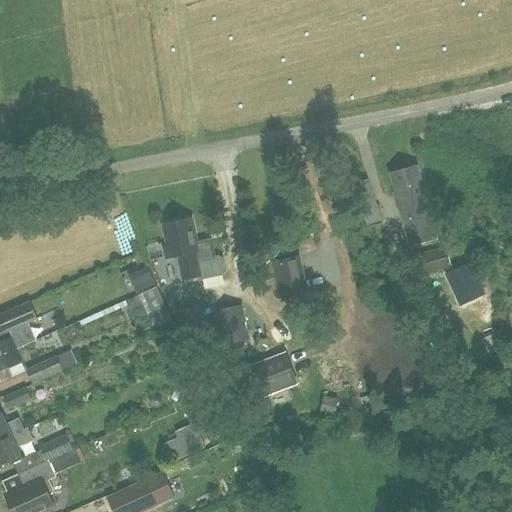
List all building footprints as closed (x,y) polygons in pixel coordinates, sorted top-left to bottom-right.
[(420,192),(414,168),(391,174),(398,198),(405,222),(429,216),(422,191),(420,192)] [(169,246),(165,247),(168,258),(171,257),(179,256),(183,279),(201,275),(202,280),(224,275),(226,270),(224,259),(219,256),(214,257),(211,241),(196,244),(191,219),(164,225),(169,246)] [(274,263),(282,297),(307,291),(299,258),(274,263)] [(446,275),(460,306),(484,294),(471,264),(446,275)] [(171,318),(157,286),(142,293),(157,325),(171,318)] [(0,336),(38,319),(31,302),(0,316),(0,336)] [(247,340),(240,307),(217,312),(224,344),(247,340)] [(203,341),(197,314),(180,318),(186,345),(203,341)] [(0,356),(18,349),(14,338),(0,343),(0,356)] [(18,349),(0,356),(0,371),(24,361),(18,349)] [(67,351),(57,356),(63,370),(73,365),(67,351)] [(32,384),(63,370),(57,356),(26,369),(32,384)] [(294,377),(286,356),(246,371),(256,396),(282,385),(281,382),(294,377)] [(350,360),(362,409),(378,406),(365,356),(350,360)] [(182,363),(168,370),(178,388),(192,381),(182,363)] [(8,411),(32,400),(26,387),(3,397),(8,411)] [(0,441),(29,428),(28,427),(25,429),(19,418),(6,424),(2,413),(0,413),(0,441)] [(29,428),(0,441),(0,469),(22,460),(17,448),(34,440),(29,428)] [(48,462),(74,451),(66,434),(39,446),(45,461),(47,460),(48,462)] [(227,436),(214,440),(218,452),(231,448),(227,436)] [(53,492),(47,479),(54,475),(48,462),(47,460),(45,461),(17,474),(23,487),(5,495),(12,511),(40,511),(54,506),(49,495),(51,494),(53,492)] [(139,511),(173,497),(162,474),(108,499),(114,511),(139,511)]
